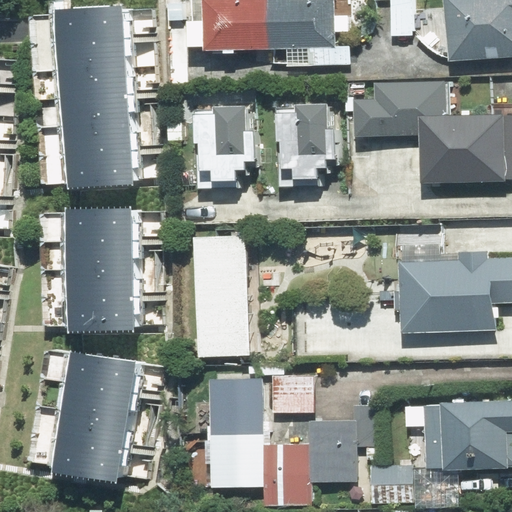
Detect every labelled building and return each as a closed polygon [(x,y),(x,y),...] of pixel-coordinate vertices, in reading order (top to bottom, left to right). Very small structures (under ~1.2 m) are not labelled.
[(339,0),(210,0),(211,21),(199,22),(199,53),(311,51),(311,67),(362,66),(361,47),(341,48),(341,35),(356,34),(356,14),(340,14),(339,0)] [(416,0),(380,0),(380,2),(396,3),(394,40),(414,41),(416,0)] [(447,0),(426,0),(426,26),(446,27),(447,0)] [(511,0),(450,0),(454,63),(511,60),(511,0)] [(135,8),(70,14),(85,189),(150,184),(135,8)] [(455,82),(382,82),(382,98),(362,98),(362,136),(428,135),(428,117),(456,117),(455,82)] [(257,108),(205,111),(209,171),(221,170),(222,182),(248,180),(247,173),(257,172),(256,162),(266,162),(264,126),(259,127),(257,108)] [(344,108),(285,110),(287,173),(302,173),(303,182),(326,181),(325,170),(337,169),(337,163),(346,162),(344,108)] [(428,117),(428,135),(429,185),(511,184),(511,116),(456,117),(428,117)] [(89,337),(150,335),(145,203),(84,205),(89,337)] [(256,239),(204,240),(207,359),(259,358),(256,239)] [(467,260),(409,262),(411,331),(504,328),(503,303),(511,302),(511,258),(497,259),(497,251),(467,252),(467,260)] [(146,368),(86,361),(75,466),(134,472),(146,368)] [(319,376),(276,376),(276,413),(319,413),(319,376)] [(271,380),(221,380),(220,489),(272,489),(272,505),(317,505),(317,483),(365,483),(365,419),(316,419),(316,444),(271,443),(271,380)] [(511,401),(431,406),(433,429),(416,430),(417,456),(429,455),(430,472),(511,467),(511,401)] [(422,464),(375,466),(376,508),(423,507),(422,464)]
